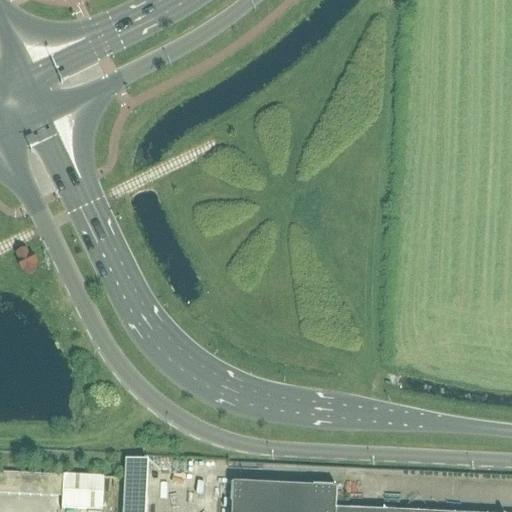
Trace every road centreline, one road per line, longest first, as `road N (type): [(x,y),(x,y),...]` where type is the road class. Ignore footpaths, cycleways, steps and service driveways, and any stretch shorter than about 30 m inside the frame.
road 1 (primary): [(3,134),(111,356),(180,422),(270,449),(511,462)]
road 2 (primary): [(511,433),(323,415),(242,399),(205,381),(148,327),(42,118)]
road 3 (primary): [(42,118),(169,58),(254,0)]
road 4 (primary): [(180,0),(25,79)]
